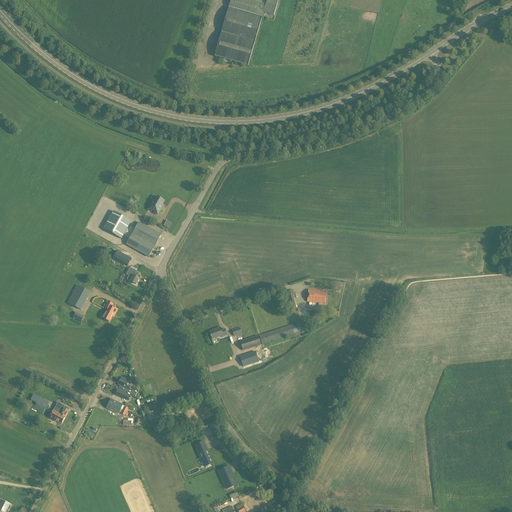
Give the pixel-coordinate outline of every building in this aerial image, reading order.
[(226,6),(229,7),(229,8),(215,56),(216,57),(215,60),(227,63),(228,60),(248,66),(264,13),(274,16),(278,0),(231,0),(231,3),(228,2),(226,6)] [(161,206),(164,201),(157,197),(154,202),(152,202),(148,210),(157,215),(162,207),(161,206)] [(112,213),(103,230),(121,239),(131,222),(112,213)] [(149,257),(161,235),(139,223),(135,229),(127,245),(149,257)] [(117,251),(113,259),(123,265),(128,257),(117,251)] [(130,267),(126,274),(132,278),(130,282),(136,285),(139,279),(137,277),(139,272),(136,271),(137,270),(130,267)] [(67,303),(81,311),(91,292),(77,285),(67,303)] [(294,299),(295,299),(293,290),(286,292),(290,311),(298,309),(298,308),(296,308),(294,299)] [(307,302),(325,304),(326,292),(309,290),(307,302)] [(117,310),(112,307),(114,304),(108,301),(104,308),(107,310),(112,312),(111,314),(114,315),(114,314),(115,315),(117,310)] [(112,312),(107,310),(104,315),(103,314),(102,318),(110,322),(114,315),(111,314),(112,312)] [(84,317),(75,312),(72,318),(81,323),(84,317)] [(259,336),(262,345),(301,332),(299,323),(259,336)] [(232,330),(234,337),(242,334),(239,327),(232,330)] [(210,332),(212,339),(223,336),(223,337),(227,336),(225,329),(221,330),(220,328),(215,329),(216,330),(210,332)] [(258,336),(240,342),(243,350),(261,345),(258,336)] [(258,362),(255,352),(240,357),(243,367),(258,362)] [(121,379),(118,385),(125,388),(124,392),(128,393),(135,396),(137,393),(130,390),(131,387),(127,385),(128,383),(125,381),(125,380),(125,379),(123,378),(122,378),(121,379)] [(131,396),(124,393),(122,398),(128,401),(131,396)] [(47,406),(41,403),(43,400),(38,397),(32,408),(42,414),(47,406)] [(111,400),(109,404),(121,410),(123,405),(111,400)] [(109,404),(107,408),(119,414),(119,413),(121,414),(122,410),(121,410),(109,404)] [(66,409),(64,408),(61,414),(66,416),(69,411),(70,409),(67,408),(66,409)] [(54,410),(51,414),(49,418),(56,422),(62,424),(66,416),(61,414),(54,410)] [(214,434),(221,431),(217,421),(210,424),(214,434)] [(205,464),(212,461),(204,444),(197,447),(205,464)] [(221,481),(227,478),(224,473),(218,475),(221,481)] [(222,483),(226,491),(235,487),(231,478),(227,480),(228,480),(222,483)] [(0,511),(6,511),(8,509),(9,506),(0,501),(0,511)] [(236,506),(239,511),(245,508),(242,503),(236,506)]
